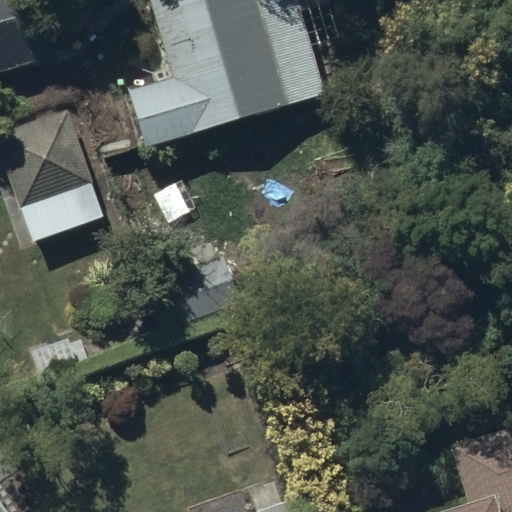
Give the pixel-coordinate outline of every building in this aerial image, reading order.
[(21,0),(0,0),(0,64),(39,52),(21,0)] [(143,143),(324,90),(297,0),(149,0),(171,73),(127,86),(143,143)] [(65,105),(0,127),(0,153),(31,239),(104,213),(65,105)] [(235,293),(219,252),(156,276),(172,318),(235,293)] [(511,511),(511,418),(448,439),(465,493),(403,511),(511,511)] [(211,511),(200,476),(120,503),(122,511),(211,511)]
